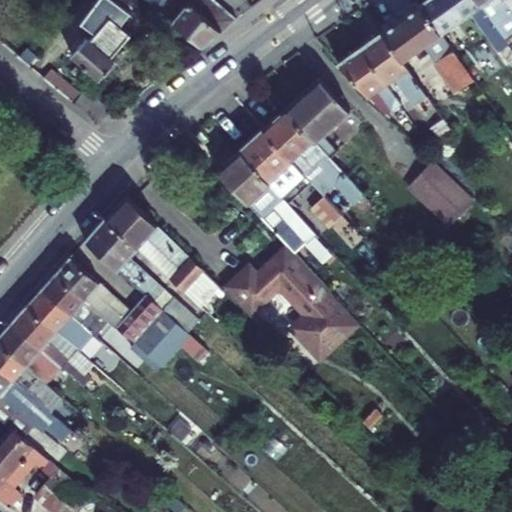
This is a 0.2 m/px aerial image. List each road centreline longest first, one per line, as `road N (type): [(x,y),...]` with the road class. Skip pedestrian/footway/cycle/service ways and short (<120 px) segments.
road 1 (tertiary): [(114,164),(315,0)]
road 2 (tertiary): [(0,295),(114,164)]
road 3 (residential): [(0,70),(114,164)]
